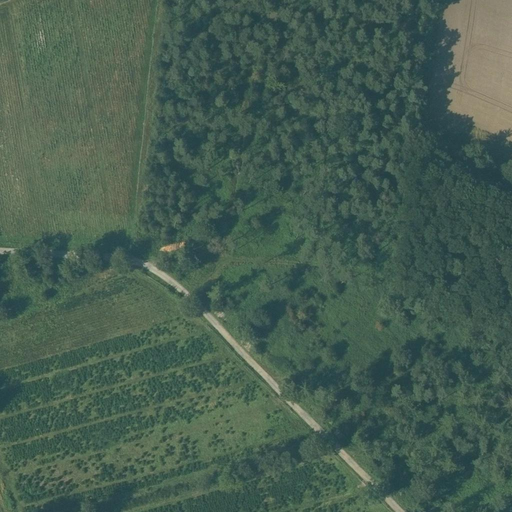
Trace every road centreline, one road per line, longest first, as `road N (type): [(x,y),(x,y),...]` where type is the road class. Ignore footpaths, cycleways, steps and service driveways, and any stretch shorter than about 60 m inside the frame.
road 1 (track): [(0,250),(123,259),(182,289),(398,511)]
road 2 (track): [(134,262),(201,221),(416,125),(438,123),(511,158)]
